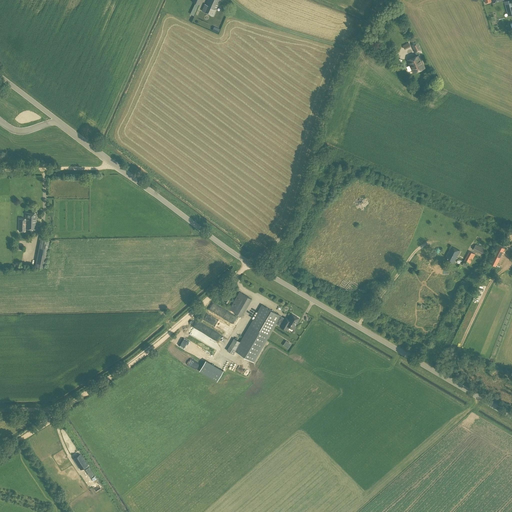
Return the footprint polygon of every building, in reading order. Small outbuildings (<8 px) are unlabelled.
[(216,9),(220,0),(207,0),(207,3),(206,3),(203,10),(214,15),(216,9)] [(199,5),(195,4),(190,14),(194,16),(199,5)] [(415,53),(422,49),(418,42),(411,45),(415,53)] [(413,73),(425,68),(420,55),(407,60),(413,73)] [(25,229),(36,229),(36,213),(25,213),(25,219),(25,229)] [(44,268),(49,240),(40,239),(35,266),(44,268)] [(454,263),(460,251),(451,247),(445,259),(454,263)] [(469,265),(475,254),(469,251),(463,261),(469,265)] [(241,316),(251,299),(240,292),(230,309),(241,316)] [(233,321),(236,315),(211,304),(209,310),(233,321)] [(262,305),(250,325),(240,342),(241,342),(235,351),(239,353),(254,361),(276,323),(280,326),(287,330),(289,326),(294,329),(296,325),(295,324),(299,318),(292,314),(289,320),(285,318),(284,318),(280,316),(262,305)] [(215,324),(218,318),(206,312),(203,319),(215,324)] [(212,332),(210,336),(194,327),(190,335),(192,336),(193,335),(216,347),(218,343),(212,340),(215,334),(212,332)] [(216,340),(221,334),(219,331),(213,338),(216,340)] [(235,351),(241,342),(240,342),(234,338),(227,350),(234,354),(235,351)] [(88,467),(87,465),(80,454),(73,459),(80,469),(84,467),(85,469),(88,467)]
